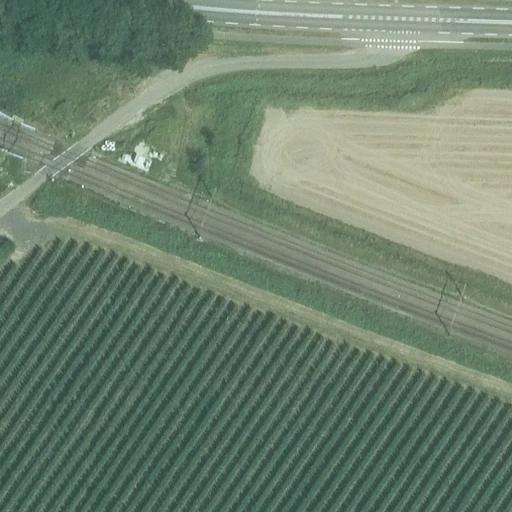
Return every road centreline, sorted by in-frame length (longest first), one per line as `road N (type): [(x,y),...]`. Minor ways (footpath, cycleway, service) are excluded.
road 1 (unclassified): [(0,208),(188,74),(374,57),(387,45),(392,20)]
road 2 (primary): [(392,20),(122,0)]
road 3 (primary): [(511,24),(392,20)]
